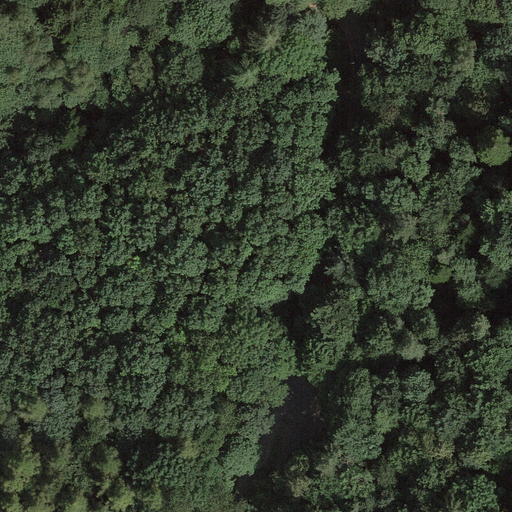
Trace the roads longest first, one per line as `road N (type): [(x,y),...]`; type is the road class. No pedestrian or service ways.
road 1 (unclassified): [(330,0),(351,27),(358,66),(353,159),(300,388)]
road 2 (residential): [(300,388),(277,393),(257,433),(243,511)]
road 3 (residential): [(300,388),(315,404),(312,423),(292,440),(283,511)]
